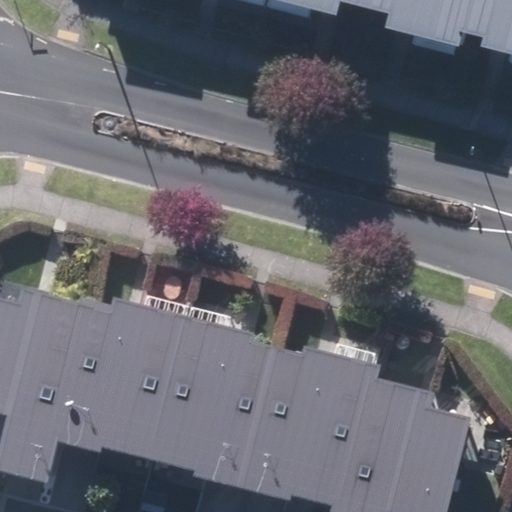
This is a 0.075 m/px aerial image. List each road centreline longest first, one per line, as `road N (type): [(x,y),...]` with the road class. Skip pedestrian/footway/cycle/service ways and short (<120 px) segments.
road 1 (residential): [(511,282),(76,149),(0,99)]
road 2 (residential): [(0,89),(95,74),(511,198)]
